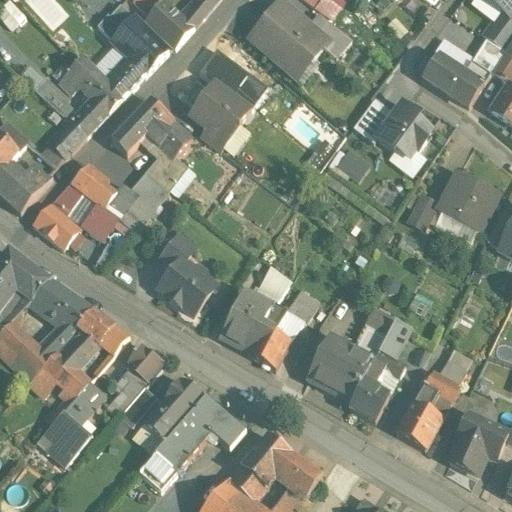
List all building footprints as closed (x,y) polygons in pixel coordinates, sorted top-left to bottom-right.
[(195,0),(188,9),(179,17),(195,32),(214,8),(203,0),(195,0)] [(203,0),(214,8),(220,0),(203,0)] [(299,0),(328,26),(347,0),(299,0)] [(511,17),(511,0),(482,0),(510,20),(511,17)] [(10,1),(0,10),(0,18),(13,31),(27,18),(10,1)] [(155,1),(150,7),(155,12),(160,5),(155,1)] [(179,17),(162,3),(160,5),(155,12),(145,23),(176,51),(195,32),(179,17)] [(315,35),(278,5),(248,41),(280,68),(283,64),(294,73),(305,60),(310,64),(322,50),(326,45),(315,35)] [(120,8),(110,20),(108,18),(97,29),(113,45),(135,22),(120,8)] [(511,27),(504,21),(501,24),(496,21),(482,40),(486,42),(505,55),(511,45),(511,27)] [(127,59),(117,70),(120,74),(107,88),(122,104),(136,90),(168,56),(135,22),(113,45),(127,59)] [(349,43),(324,24),(315,35),(326,45),(322,50),(335,62),(349,43)] [(472,63),(464,76),(482,88),(505,55),(486,42),(472,63)] [(472,63),(442,44),(433,57),(438,61),(439,60),(464,76),(472,63)] [(213,86),(251,113),(268,90),(216,52),(199,75),(213,86)] [(511,62),(505,58),(504,58),(492,76),(508,86),(509,85),(511,87),(511,85),(511,62)] [(464,76),(439,60),(438,61),(424,82),(468,110),(482,88),(464,76)] [(82,63),(75,69),(68,77),(79,88),(93,102),(109,117),(122,104),(107,88),(82,63)] [(79,88),(68,77),(65,80),(59,85),(69,96),(79,88)] [(511,87),(509,85),(508,86),(491,112),(511,126),(511,87)] [(251,113),(213,86),(196,109),(213,122),(207,130),(227,146),(228,144),(224,141),(235,126),(239,130),(251,113)] [(78,118),(57,99),(50,108),(71,126),(78,118)] [(78,118),(71,126),(86,140),(109,117),(93,102),(78,118)] [(173,126),(150,103),(109,147),(124,161),(147,138),(144,136),(152,125),(164,135),(173,126)] [(376,142),(394,118),(374,103),(353,131),(373,146),(376,142)] [(421,122),(402,107),(394,118),(376,142),(394,156),(397,153),(410,163),(416,154),(418,155),(426,144),(425,143),(431,135),(418,126),(421,122)] [(173,126),(164,135),(152,125),(144,136),(147,138),(154,145),(154,146),(147,153),(156,162),(144,176),(167,197),(188,171),(175,161),(192,142),(173,126)] [(13,133),(5,126),(0,131),(0,141),(3,144),(13,133)] [(71,126),(50,147),(65,162),(86,140),(71,126)] [(207,130),(199,140),(220,155),(227,146),(207,130)] [(27,145),(13,133),(3,144),(18,156),(27,145)] [(147,138),(124,161),(109,147),(89,168),(109,185),(107,190),(117,196),(123,189),(128,193),(144,176),(156,162),(147,153),(154,146),(147,138)] [(3,144),(0,141),(0,175),(9,166),(18,156),(3,144)] [(370,167),(350,152),(339,167),(359,182),(370,167)] [(28,172),(23,177),(9,166),(0,175),(0,199),(21,218),(50,185),(34,171),(31,175),(28,172)] [(109,185),(89,168),(71,187),(86,198),(98,207),(105,212),(117,196),(107,190),(109,185)] [(144,176),(128,193),(154,214),(167,197),(144,176)] [(497,201),(456,179),(439,210),(480,232),(497,201)] [(123,189),(117,196),(105,212),(104,212),(117,222),(135,237),(154,214),(128,193),(123,189)] [(294,208),(267,191),(256,208),(260,211),(256,217),(279,231),(294,208)] [(422,200),(409,224),(422,231),(436,207),(422,200)] [(98,207),(84,225),(104,240),(117,222),(104,212),(105,212),(98,207)] [(49,209),(33,229),(64,253),(79,235),(63,223),(49,209)] [(511,227),(511,217),(503,213),(488,244),(501,250),(511,227)] [(511,227),(501,250),(499,253),(511,259),(511,227)] [(413,252),(418,242),(404,235),(399,245),(413,252)] [(180,239),(159,265),(172,276),(178,269),(180,270),(195,251),(180,239)] [(51,287),(9,254),(0,264),(0,313),(17,294),(33,304),(51,287)] [(180,270),(178,269),(172,276),(158,293),(192,320),(206,302),(210,295),(206,289),(208,287),(204,284),(204,278),(198,273),(192,274),(189,278),(180,270)] [(93,317),(51,287),(33,304),(29,307),(61,329),(74,337),(93,317)] [(300,293),(286,314),(288,315),(287,316),(275,338),(290,347),(302,324),(305,326),(319,306),(300,293)] [(250,305),(243,301),(221,341),(248,356),(262,330),(274,309),(253,298),(250,305)] [(274,309),(262,330),(275,338),(287,316),(274,309)] [(365,328),(385,338),(394,320),(374,310),(365,328)] [(0,323),(0,337),(9,327),(15,322),(17,320),(11,315),(0,323)] [(121,338),(95,319),(69,350),(84,365),(99,349),(114,360),(120,353),(129,341),(121,338)] [(15,322),(9,327),(14,332),(20,326),(15,322)] [(37,354),(14,332),(9,327),(0,337),(0,340),(26,366),(37,354)] [(385,338),(365,328),(351,354),(373,366),(379,356),(387,339),(385,338)] [(387,339),(379,356),(393,364),(408,335),(394,328),(387,339)] [(37,354),(26,366),(37,377),(41,373),(55,358),(63,349),(74,337),(61,329),(37,354)] [(275,338),(262,330),(248,356),(246,360),(275,375),(290,347),(275,338)] [(84,365),(69,350),(63,349),(55,358),(75,375),(84,365)] [(162,364),(140,349),(129,364),(133,367),(149,380),(162,364)] [(344,360),(326,351),(308,385),(323,393),(324,390),(337,396),(336,399),(352,407),(363,387),(372,369),(373,366),(351,354),(347,352),(344,360)] [(393,364),(379,356),(373,366),(372,369),(382,374),(397,382),(403,370),(393,364)] [(75,375),(55,358),(41,373),(64,392),(78,377),(75,375)] [(511,367),(489,359),(482,380),(511,391),(511,367)] [(465,377),(446,366),(437,381),(456,391),(465,377)] [(149,380),(133,367),(123,378),(139,392),(149,380)] [(372,369),(363,387),(373,392),(382,374),(372,369)] [(64,392),(59,398),(71,408),(76,402),(76,401),(89,387),(78,377),(64,392)] [(437,381),(431,377),(423,391),(437,400),(451,408),(459,393),(456,391),(437,381)] [(139,392),(123,378),(113,391),(119,396),(129,404),(139,392)] [(208,401),(181,384),(164,406),(189,421),(190,420),(208,401)] [(89,387),(76,401),(76,402),(71,408),(44,438),(53,447),(47,453),(66,470),(92,441),(81,431),(106,402),(89,387)] [(373,392),(363,387),(352,407),(348,415),(373,428),(388,400),(373,392)] [(437,400),(423,391),(413,408),(427,416),(437,400)] [(145,392),(120,420),(132,430),(156,402),(145,392)] [(119,396),(106,411),(115,419),(129,404),(119,396)] [(245,437),(208,401),(190,420),(189,421),(168,445),(158,458),(178,477),(212,438),(230,454),(245,437)] [(189,421),(164,406),(147,426),(168,445),(189,421)] [(427,416),(413,408),(395,440),(423,456),(441,424),(427,416)] [(470,420),(448,466),(476,480),(485,461),(495,465),(504,446),(508,438),(470,420)] [(291,458),(268,439),(241,472),(264,490),(273,479),(275,480),(291,458)] [(158,458),(157,458),(141,476),(162,495),(178,477),(158,458)] [(321,480),(291,458),(275,480),(305,502),(321,480)] [(264,490),(241,472),(231,486),(244,496),(253,504),(254,504),(264,490)] [(511,479),(507,477),(499,491),(506,495),(511,484),(511,479)] [(511,484),(506,495),(503,501),(511,505),(511,484)] [(229,485),(214,503),(223,511),(230,511),(244,496),(231,486),(229,485)] [(253,504),(244,496),(230,511),(264,511),(254,504),(253,504)] [(137,511),(127,502),(118,511),(137,511)]
